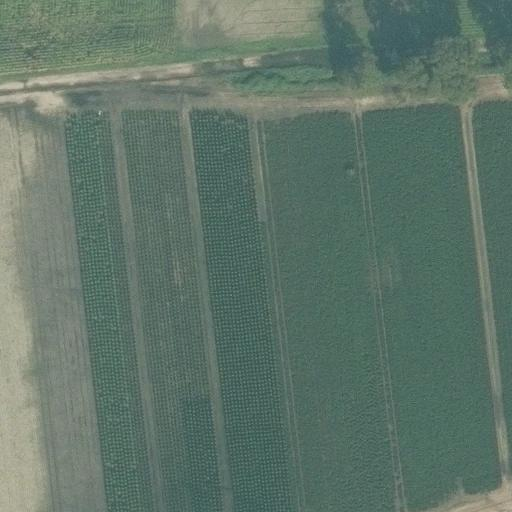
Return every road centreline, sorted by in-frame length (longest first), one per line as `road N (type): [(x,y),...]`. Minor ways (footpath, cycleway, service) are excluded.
road 1 (track): [(0,81),(357,49),(511,44)]
road 2 (track): [(160,511),(108,71)]
